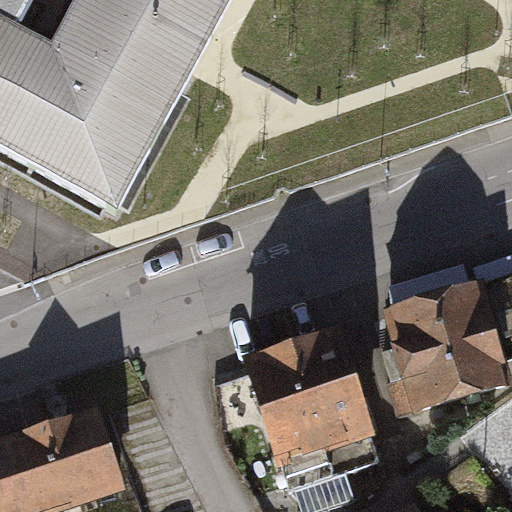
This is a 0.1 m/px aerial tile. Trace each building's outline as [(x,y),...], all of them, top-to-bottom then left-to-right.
[(0,0),(0,163),(119,228),(243,0),(0,0)] [(511,0),(389,0),(511,57),(511,0)] [(299,195),(469,150),(448,71),(278,115),(299,195)] [(511,281),(464,295),(385,316),(412,421),(511,396),(511,373),(509,349),(511,348),(511,281)] [(341,339),(239,371),(273,479),(375,447),(341,339)] [(106,420),(0,455),(0,511),(85,511),(131,497),(106,420)]
